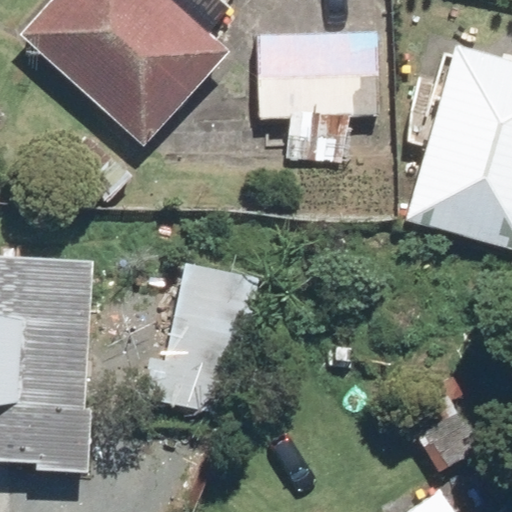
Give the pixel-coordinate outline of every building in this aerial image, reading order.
[(50,0),(20,34),(142,145),(228,51),(171,0),(50,0)] [(377,31),(256,35),(258,120),(289,119),(290,160),(353,159),(352,117),(379,116),(377,31)] [(511,248),(511,61),(455,46),(407,219),(511,248)] [(34,470),(87,472),(90,408),(83,407),(90,261),(0,256),(0,458),(34,461),(34,470)] [(466,511),(493,511),(487,501),(466,511)]
